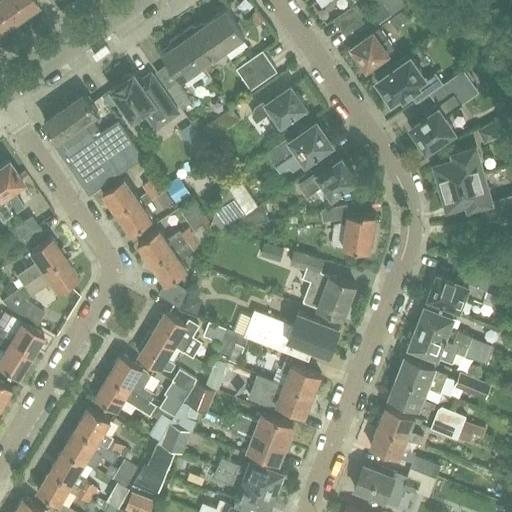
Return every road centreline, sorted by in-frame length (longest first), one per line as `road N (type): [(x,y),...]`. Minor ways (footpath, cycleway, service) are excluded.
road 1 (residential): [(302,511),(408,229),(397,184),(275,0)]
road 2 (residential): [(2,99),(101,249),(102,285),(0,460)]
road 3 (unclassified): [(2,99),(139,0)]
